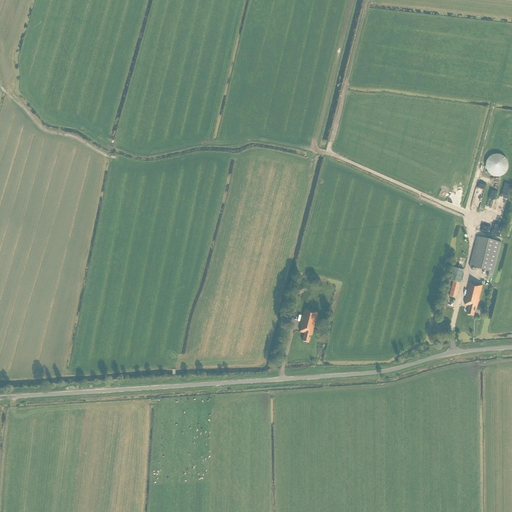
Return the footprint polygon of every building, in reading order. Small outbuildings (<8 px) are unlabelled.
[(495,181),(497,181),(499,181),(502,180),(504,179),(507,176),(508,174),(509,171),(509,168),(508,165),(507,161),(505,159),(502,157),(500,157),(497,156),(494,156),(491,158),(489,159),(486,162),(485,165),(484,168),(484,171),(485,174),(487,177),(490,179),(492,180),(495,181)] [(484,211),(487,212),(493,193),(490,192),(484,211)] [(489,225),(489,224),(489,222),(489,221),(488,220),(488,219),(487,218),(486,217),(485,217),(484,216),(483,216),(482,216),(480,216),(479,216),(478,217),(477,217),(476,218),(475,219),(475,220),(474,221),(474,222),(474,224),(474,225),(474,226),(475,227),(475,228),(476,229),(477,230),(478,230),(479,231),(480,231),(482,231),(483,231),(484,231),(485,230),(486,230),(487,229),(488,228),(488,227),(489,226),(489,225)] [(501,242),(492,240),(477,237),(470,267),(489,271),(487,277),(492,278),(501,242)] [(457,298),(464,270),(453,267),(450,281),(453,281),(450,296),(457,298)] [(477,308),(483,285),(470,282),(466,300),(467,300),(465,305),(470,307),(468,314),(474,316),(476,308),(477,308)] [(312,335),(318,312),(305,309),(300,327),(301,327),(300,332),(304,333),(302,341),(309,343),(311,335),(312,335)]
